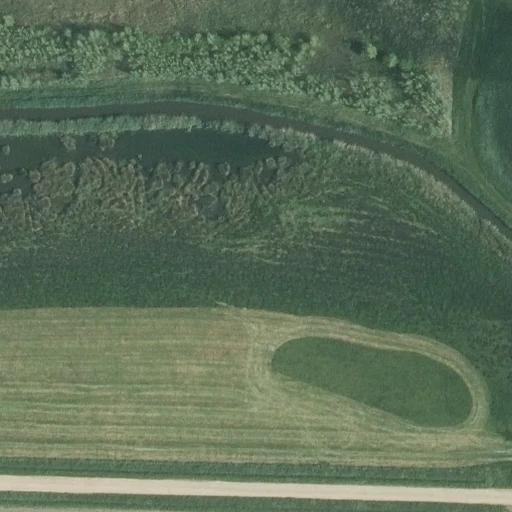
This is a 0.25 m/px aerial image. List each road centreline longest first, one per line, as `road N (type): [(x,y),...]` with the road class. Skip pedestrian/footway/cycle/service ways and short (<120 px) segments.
road 1 (track): [(0,483),(511,500)]
road 2 (track): [(511,219),(467,171),(469,0)]
